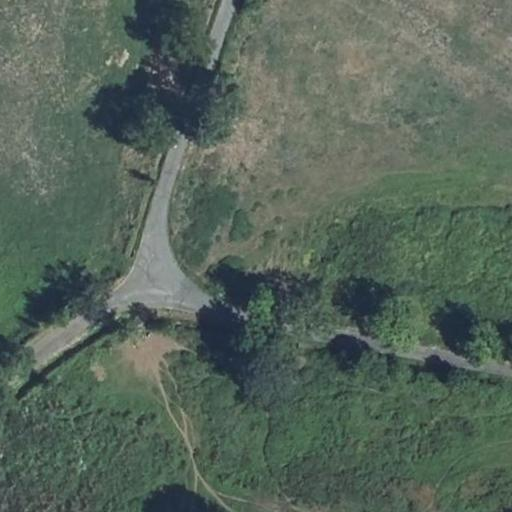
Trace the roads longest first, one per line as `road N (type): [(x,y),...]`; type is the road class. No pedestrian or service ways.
road 1 (unclassified): [(511,370),(235,317),(172,298),(153,279)]
road 2 (unclassified): [(153,279),(153,223),(224,0)]
road 3 (unclassified): [(153,279),(33,350),(0,383)]
